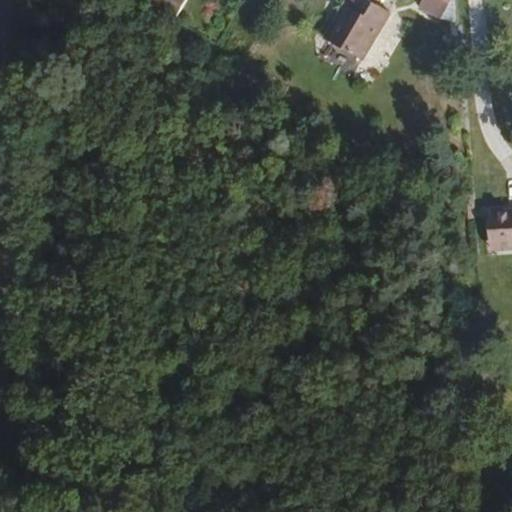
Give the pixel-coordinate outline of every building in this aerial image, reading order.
[(0,0),(0,49),(17,50),(18,0),(0,0)] [(355,59),(386,9),(372,0),(346,0),(345,0),(340,0),(318,37),(355,59)] [(450,3),(445,0),(420,0),(417,6),(440,19),(450,3)] [(511,209),(490,210),(491,234),(506,233),(506,248),(511,247),(511,209)] [(506,248),(506,233),(491,234),(491,249),(506,248)] [(503,327),(502,307),(478,308),(479,328),(503,327)]
